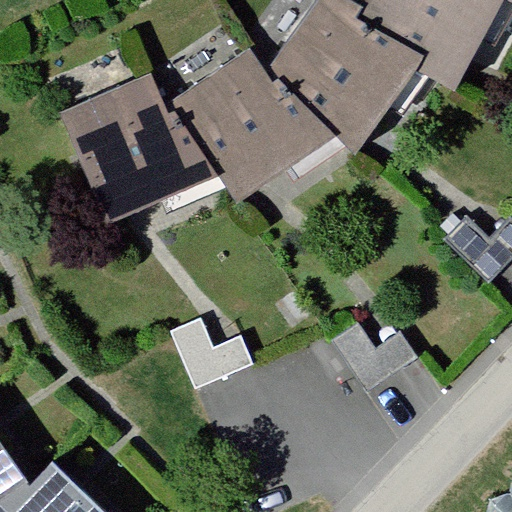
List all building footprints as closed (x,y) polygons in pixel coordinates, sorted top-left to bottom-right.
[(319,0),(269,70),(348,148),(417,60),(325,0),(319,0)] [(366,0),(358,14),(450,73),(491,0),(366,0)] [(169,108),(231,201),(329,137),(242,58),(169,108)] [(143,81),(53,118),(101,222),(211,178),(143,81)] [(432,244),(478,288),(511,253),(511,245),(471,205),(432,244)] [(225,319),(168,340),(185,388),(242,368),(225,319)] [(382,324),(335,351),(364,401),(411,374),(382,324)] [(0,503),(24,486),(0,456),(0,503)] [(24,486),(0,503),(0,511),(97,511),(50,466),(24,486)]
